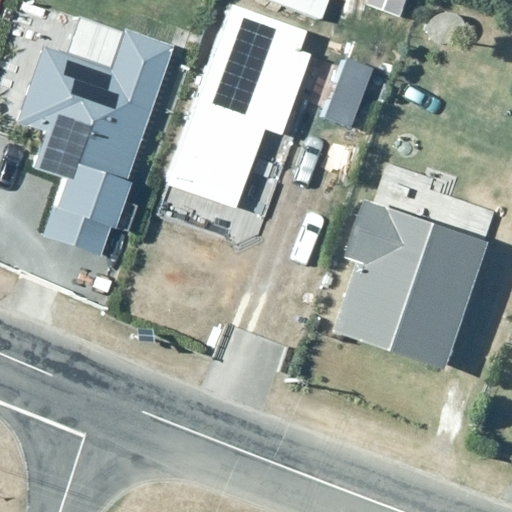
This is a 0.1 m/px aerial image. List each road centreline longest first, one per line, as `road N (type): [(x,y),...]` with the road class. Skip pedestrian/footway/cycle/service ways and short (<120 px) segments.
road 1 (secondary): [(401,511),(97,395)]
road 2 (residential): [(60,511),(97,395)]
